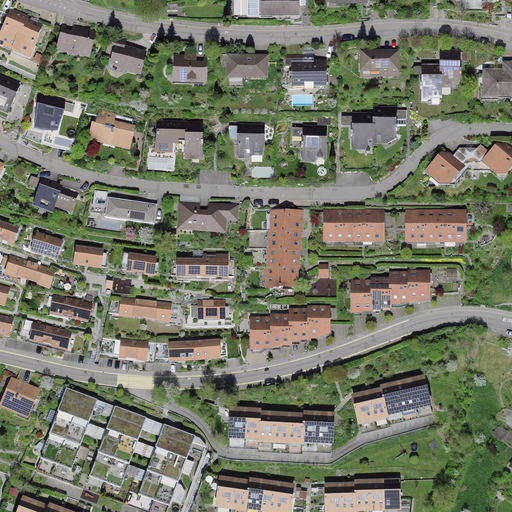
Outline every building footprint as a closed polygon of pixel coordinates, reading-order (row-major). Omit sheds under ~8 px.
[(298,0),(259,0),(260,16),(299,16),(298,0)] [(177,2),(167,2),(167,15),(177,16),(177,2)] [(19,55),(32,21),(16,14),(3,49),(19,55)] [(32,21),(19,55),(34,61),(48,27),(32,21)] [(78,30),(77,35),(69,33),(64,54),(96,62),(102,36),(78,30)] [(119,71),(148,78),(154,56),(130,50),(131,43),(114,40),(111,55),(122,58),(119,71)] [(290,57),(308,57),(308,54),(308,49),(308,48),(290,48),(290,57)] [(308,57),(318,57),(318,50),(318,49),(308,49),(308,54),(308,57)] [(404,53),(365,53),(365,79),(404,79),(404,53)] [(190,60),(180,60),(180,84),(214,84),(214,60),(208,59),(208,66),(203,66),(203,56),(190,56),(190,60)] [(308,61),(308,57),(290,57),(290,67),(297,67),(297,66),(308,66),(308,61)] [(318,65),(318,57),(308,57),(308,61),(308,66),(311,65),(318,65)] [(461,82),(461,57),(444,57),(444,66),(444,82),(461,82)] [(275,58),(233,58),(232,79),(275,80),(275,58)] [(511,99),(511,63),(506,64),(506,72),(487,72),(488,100),(511,99)] [(297,67),(297,88),(311,88),(311,91),(321,91),(321,88),(332,88),(332,65),(318,65),(311,65),(308,66),(297,66),(297,67)] [(426,66),(426,104),(432,104),(444,100),(444,82),(444,66),(426,66)] [(18,86),(0,78),(0,112),(6,115),(18,86)] [(63,101),(41,96),(35,124),(57,129),(63,101)] [(90,140),(133,149),(139,125),(115,120),(117,114),(101,110),(99,121),(94,120),(90,140)] [(374,142),(386,142),(396,142),(396,124),(406,124),(406,110),(374,110),(374,115),(374,142)] [(352,118),(340,118),(340,126),(352,126),(352,147),(374,147),(374,142),(374,115),(352,115),(352,118)] [(190,159),(206,160),(207,126),(162,123),(161,154),(176,154),(177,144),(182,144),(183,140),(191,141),(190,159)] [(267,127),(243,128),(244,160),(268,159),(267,127)] [(292,128),(292,137),(302,137),(302,157),(320,157),(324,157),(325,128),(292,128)] [(495,153),(486,163),(501,175),(511,176),(511,175),(511,146),(510,145),(503,145),(495,153)] [(481,150),(464,150),(457,157),(469,167),(471,164),(486,163),(495,153),(484,146),(481,150)] [(370,168),(370,150),(356,150),(356,154),(356,168),(370,168)] [(356,168),(356,154),(341,154),(341,173),(356,173),(356,168)] [(454,155),(447,154),(430,173),(446,185),(458,186),(471,169),(469,167),(457,157),(454,155)] [(174,169),(175,157),(150,156),(149,168),(174,169)] [(336,157),(334,157),(324,157),(320,157),(320,173),(336,173),(336,157)] [(0,189),(1,190),(11,165),(0,161),(0,189)] [(53,214),(55,207),(71,213),(78,193),(62,188),(63,187),(43,179),(33,206),(53,214)] [(164,205),(113,200),(114,193),(100,191),(98,208),(112,209),(111,219),(161,224),(164,205)] [(212,210),(205,210),(205,204),(183,203),(182,231),(232,233),(232,221),(243,221),(244,205),(212,204),(212,210)] [(273,212),(273,231),(298,231),(301,231),(300,212),(273,212)] [(326,240),(344,240),(345,212),(326,212),(326,240)] [(344,240),(363,241),(363,212),(345,212),(344,240)] [(383,212),(363,212),(363,241),(383,241),(383,212)] [(426,240),(426,213),(407,213),(407,240),(426,240)] [(445,240),(445,213),(426,213),(426,240),(445,240)] [(445,213),(445,240),(464,241),(465,213),(445,213)] [(13,227),(0,222),(0,239),(7,242),(13,227)] [(271,231),(271,249),(297,249),(299,249),(298,231),(273,231),(271,231)] [(58,241),(31,233),(26,249),(53,257),(58,241)] [(269,249),(270,268),(295,268),(297,268),(297,249),(271,249),(269,249)] [(108,253),(82,250),(80,267),(106,270),(108,253)] [(152,257),(125,254),(123,271),(151,274),(152,257)] [(0,269),(28,279),(33,265),(5,255),(0,269)] [(204,260),(203,278),(232,279),(233,256),(204,255),(204,260)] [(203,278),(204,260),(171,259),(171,277),(203,278)] [(33,265),(28,279),(68,293),(73,278),(33,265)] [(332,267),(322,267),(322,281),(332,282),(332,267)] [(295,285),(295,268),(270,268),(268,268),(268,286),(295,285)] [(408,275),(407,299),(426,299),(426,271),(408,271),(408,275)] [(407,299),(408,275),(390,274),(390,280),(389,302),(407,303),(407,299)] [(389,302),(390,280),(370,280),(370,284),(370,308),(389,308),(389,302)] [(370,308),(370,284),(351,283),(351,311),(370,312),(370,308)] [(8,288),(0,285),(0,301),(4,303),(8,288)] [(143,318),(146,302),(111,297),(109,313),(143,318)] [(96,309),(57,301),(54,317),(93,325),(96,309)] [(222,301),(200,302),(199,315),(184,315),(185,327),(235,327),(233,314),(223,314),(222,301)] [(146,302),(143,318),(179,323),(182,307),(146,302)] [(309,311),(309,335),(328,335),(328,308),(309,307),(309,311)] [(309,335),(309,311),(291,311),(291,316),(291,338),(309,339),(309,335)] [(12,318),(0,315),(0,333),(8,335),(12,318)] [(291,338),(291,316),(272,316),(272,320),(271,344),(291,344),(291,338)] [(271,344),(272,320),(253,319),(253,347),(271,348),(271,344)] [(25,320),(23,328),(34,331),(31,340),(66,348),(70,330),(25,320)] [(147,343),(102,339),(101,355),(145,359),(147,343)] [(194,342),(194,358),(226,357),(226,341),(194,342)] [(194,358),(194,342),(155,343),(156,359),(194,358)] [(409,381),(416,407),(430,404),(424,378),(409,381)] [(42,393),(13,381),(1,409),(31,421),(42,393)] [(395,384),(401,411),(416,407),(409,381),(395,384)] [(381,391),(387,414),(401,411),(395,384),(381,388),(381,391)] [(58,412),(74,418),(82,395),(67,389),(58,412)] [(367,394),(374,420),(388,416),(387,414),(381,391),(367,394)] [(374,420),(367,394),(353,397),(359,423),(374,420)] [(74,418),(89,424),(98,401),(82,395),(74,418)] [(106,430),(121,435),(130,412),(115,407),(106,430)] [(245,438),(246,410),(232,409),(230,437),(245,438)] [(259,439),(260,414),(261,411),(246,410),(245,438),(259,439)] [(50,436),(65,442),(74,418),(58,412),(50,436)] [(121,435),(137,441),(145,418),(130,412),(121,435)] [(304,417),(302,441),(318,441),(319,414),(304,413),(304,417)] [(260,414),(259,439),(259,441),(274,442),(275,415),(260,414)] [(319,414),(318,441),(332,442),(333,415),(319,414)] [(288,443),(289,416),(275,415),(274,442),(288,443)] [(302,441),(304,417),(289,416),(288,443),(302,443),(302,441)] [(65,442),(80,447),(89,424),(74,418),(65,442)] [(156,448),(171,454),(179,431),(164,425),(156,448)] [(97,453),(113,459),(121,435),(106,430),(97,453)] [(171,454),(186,460),(195,436),(179,431),(171,454)] [(113,459),(128,465),(137,441),(121,435),(113,459)] [(65,442),(50,436),(41,459),(56,465),(65,442)] [(80,447),(65,442),(56,465),(72,471),(80,447)] [(147,472),(162,477),(171,454),(156,448),(147,472)] [(113,459),(97,453),(89,477),(104,482),(113,459)] [(162,477),(178,483),(186,460),(171,454),(162,477)] [(128,465),(113,459),(104,482),(120,488),(128,465)] [(132,464),(128,474),(143,480),(147,470),(132,464)] [(162,477),(147,472),(138,495),(154,501),(162,477)] [(178,483),(162,477),(154,501),(169,506),(178,483)] [(231,509),(235,481),(220,479),(216,507),(231,509)] [(235,481),(231,509),(246,511),(246,508),(249,483),(235,481)] [(249,483),(246,508),(260,510),(264,483),(250,481),(249,483)] [(370,483),(370,510),(384,509),(384,482),(370,483)] [(384,482),(384,509),(399,509),(399,482),(384,482)] [(264,483),(260,510),(275,511),(278,485),(264,483)] [(355,485),(355,510),(370,510),(370,483),(355,483),(355,485)] [(278,485),(275,511),(289,511),(293,487),(278,485)] [(341,486),(341,511),(355,511),(355,510),(355,485),(341,486)] [(341,511),(341,486),(325,486),(325,511),(341,511)] [(32,511),(36,503),(24,499),(19,511),(32,511)] [(36,503),(32,511),(47,511),(49,508),(36,503)]
